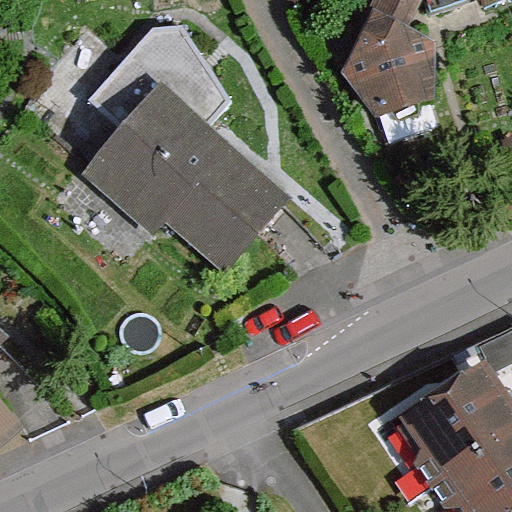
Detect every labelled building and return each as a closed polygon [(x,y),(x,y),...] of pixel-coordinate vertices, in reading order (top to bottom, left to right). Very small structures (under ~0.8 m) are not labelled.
[(431,51),(380,24),(354,78),(383,118),(425,103),(431,101),(431,51)] [(90,105),(127,137),(163,98),(207,136),(234,105),(215,72),(204,57),(186,30),(158,32),(90,105)] [(287,207),(207,136),(163,98),(127,137),(96,174),(162,232),(172,219),(231,271),(287,207)] [(434,131),(425,103),(383,118),(393,146),(434,131)] [(511,366),(511,335),(485,349),(498,373),(511,366)] [(436,487),(511,437),(511,414),(484,374),(412,423),(431,449),(423,467),(436,487)] [(0,441),(19,425),(0,402),(0,441)] [(511,511),(511,437),(436,487),(450,508),(469,507),(472,511),(511,511)]
